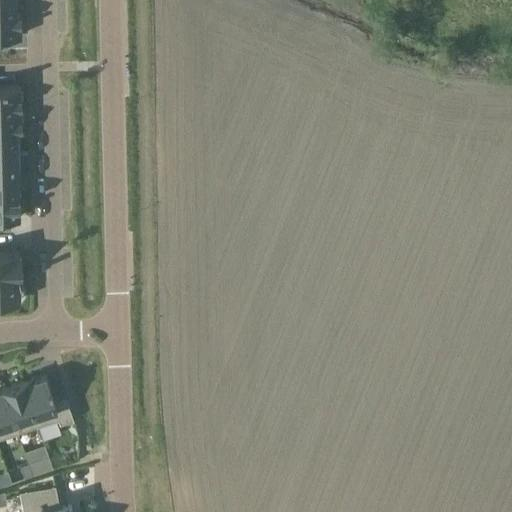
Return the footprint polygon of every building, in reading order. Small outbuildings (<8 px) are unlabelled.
[(0,0),(0,13),(19,13),(19,12),(15,12),(14,0),(0,0)] [(19,13),(0,13),(0,35),(20,35),(19,13)] [(0,108),(20,108),(19,85),(0,85),(0,108)] [(20,108),(0,108),(0,129),(20,129),(20,108)] [(0,151),(16,151),(16,131),(20,131),(20,129),(0,129),(0,151)] [(16,151),(0,151),(0,173),(17,173),(16,151)] [(17,173),(0,173),(0,194),(17,194),(17,173)] [(0,217),(18,217),(17,194),(0,194),(0,217)] [(0,275),(20,275),(19,253),(17,253),(17,250),(0,250),(0,275)] [(20,275),(0,275),(0,300),(18,300),(18,280),(20,280),(20,276),(20,275)] [(23,379),(22,379),(37,425),(57,418),(59,423),(72,419),(65,395),(53,399),(44,375),(34,378),(33,376),(31,377),(31,379),(24,381),(23,379)] [(22,379),(2,386),(17,431),(37,425),(22,379)] [(1,389),(0,389),(0,436),(17,431),(2,386),(1,387),(1,389)] [(48,456),(28,463),(32,474),(52,467),(48,456)] [(28,462),(20,465),(24,477),(32,474),(28,463),(28,462)] [(54,484),(19,491),(22,511),(72,511),(70,504),(58,506),(54,484)]
